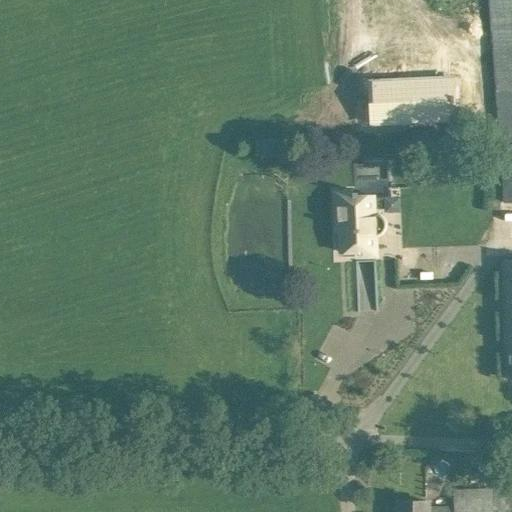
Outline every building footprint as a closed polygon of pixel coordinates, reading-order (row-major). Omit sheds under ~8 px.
[(504,201),(511,200),(511,0),(490,0),(502,144),(504,201)] [(439,78),(372,81),(373,121),(440,118),(439,78)] [(268,83),(266,105),(293,107),(295,85),(268,83)] [(357,185),(335,186),(336,215),(339,215),(340,231),(341,251),(356,251),(356,256),(376,255),(375,234),(378,234),(380,232),(383,230),(384,228),(385,225),(386,222),(385,219),(384,216),(382,213),(380,212),(377,210),(374,210),(373,190),(357,190),(357,185)] [(428,500),(398,500),(397,511),(511,511),(511,487),(454,490),(455,507),(428,507),(428,500)]
